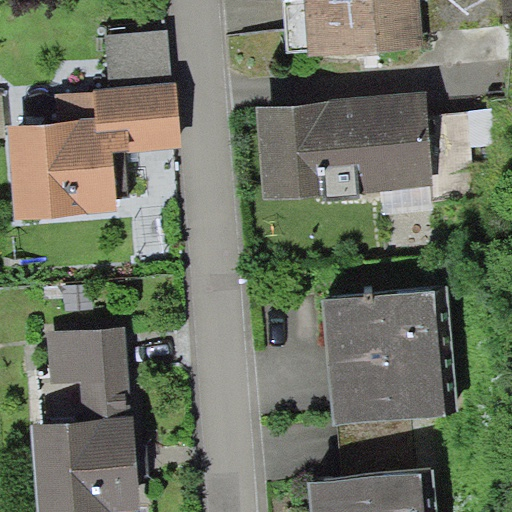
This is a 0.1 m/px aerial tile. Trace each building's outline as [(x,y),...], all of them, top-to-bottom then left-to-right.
[(422,0),(302,0),(305,57),(425,51),(422,0)] [(100,125),(4,133),(12,225),(123,215),(117,155),(179,149),(174,89),(97,96),(100,125)] [(425,101),(256,112),(262,200),(431,189),(425,101)] [(447,283),(324,296),(339,431),(462,417),(447,283)] [(86,420),(29,426),(37,511),(137,511),(145,511),(128,334),(47,342),(52,387),(82,384),(86,420)] [(433,511),(429,469),(311,481),(314,511),(433,511)]
